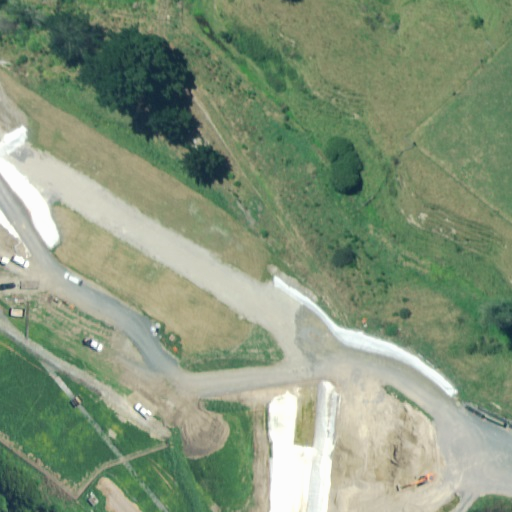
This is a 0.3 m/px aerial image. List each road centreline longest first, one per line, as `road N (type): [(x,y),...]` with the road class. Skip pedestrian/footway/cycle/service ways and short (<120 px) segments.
road 1 (primary): [(18,348),(38,322),(96,297),(128,300),(181,335),(201,395),(195,427),(155,476),(93,490)]
road 2 (unknown): [(511,475),(465,455),(195,427)]
road 3 (primary): [(93,490),(62,481),(17,438),(8,377),(18,348)]
